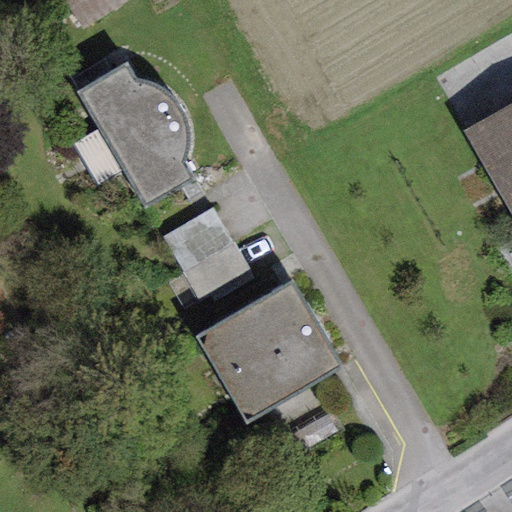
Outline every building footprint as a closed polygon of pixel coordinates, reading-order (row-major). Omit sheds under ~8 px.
[(130,0),(61,0),(80,31),(130,0)] [(127,68),(76,98),(145,215),(195,185),(185,168),(186,164),(189,154),(191,148),(191,144),(191,140),(189,131),(188,125),(185,115),(181,107),(175,98),(170,93),(164,89),(154,85),(144,82),(135,81),(127,68)] [(511,108),(465,134),(511,218),(511,108)] [(211,210),(165,239),(159,243),(203,313),(255,280),(211,210)] [(296,287),(197,347),(245,427),(345,367),(296,287)]
